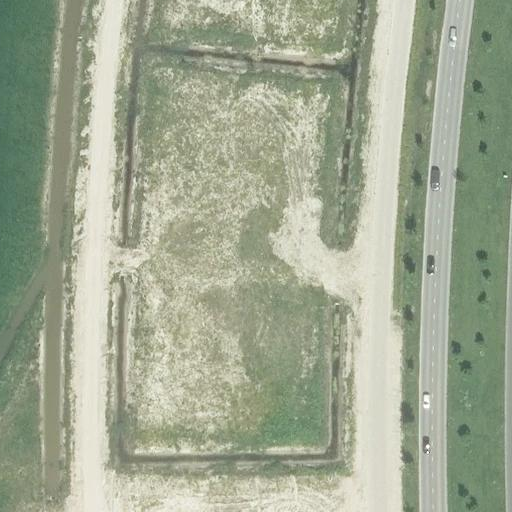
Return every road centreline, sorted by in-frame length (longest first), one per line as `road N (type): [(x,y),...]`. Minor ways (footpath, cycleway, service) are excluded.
road 1 (unclassified): [(404,0),(383,214),(378,511)]
road 2 (primary): [(458,0),(435,254),(432,511)]
